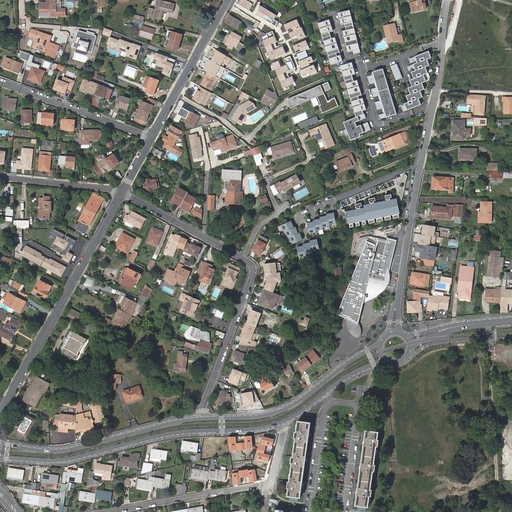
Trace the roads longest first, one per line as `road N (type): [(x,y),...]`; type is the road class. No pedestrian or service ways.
road 1 (residential): [(202,418),(253,268),(121,192)]
road 2 (secondary): [(0,458),(68,459),(167,434),(282,423)]
road 3 (residential): [(0,412),(121,192)]
road 4 (residential): [(282,423),(269,487),(108,511)]
road 5 (secondary): [(202,418),(58,451),(0,442)]
road 6 (residential): [(395,304),(432,106)]
road 7 (secondary): [(380,342),(276,411),(202,418)]
road 8 (track): [(489,346),(499,511)]
road 9 (residential): [(0,81),(151,137)]
road 10 (residential): [(151,137),(227,0)]
road 11 (secondary): [(282,423),(343,379),(388,361)]
road 12 (residential): [(121,192),(0,177)]
